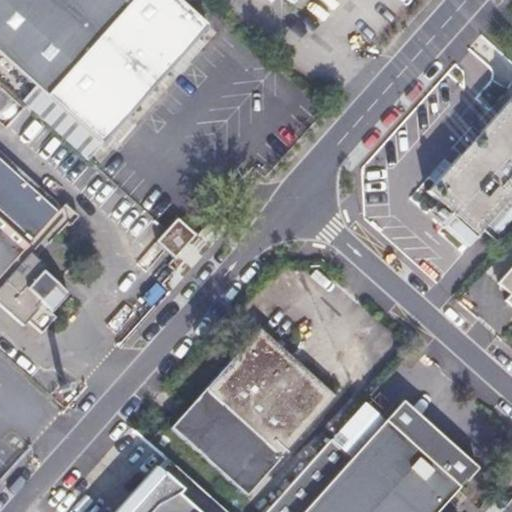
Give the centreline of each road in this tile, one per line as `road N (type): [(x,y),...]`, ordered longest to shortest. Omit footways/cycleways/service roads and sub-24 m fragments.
road 1 (unclassified): [(17,511),(293,199)]
road 2 (unclassified): [(293,199),(511,392)]
road 3 (unclassified): [(470,0),(293,199)]
